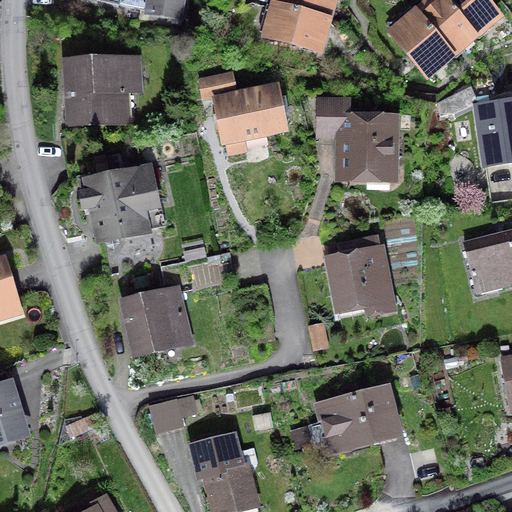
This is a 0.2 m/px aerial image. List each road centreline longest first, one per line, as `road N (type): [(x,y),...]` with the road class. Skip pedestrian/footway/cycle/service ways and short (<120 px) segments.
road 1 (residential): [(17,0),(22,136),(75,325),(108,400)]
road 2 (residential): [(108,400),(277,366),(295,352),(280,261)]
road 3 (residential): [(108,400),(172,511)]
